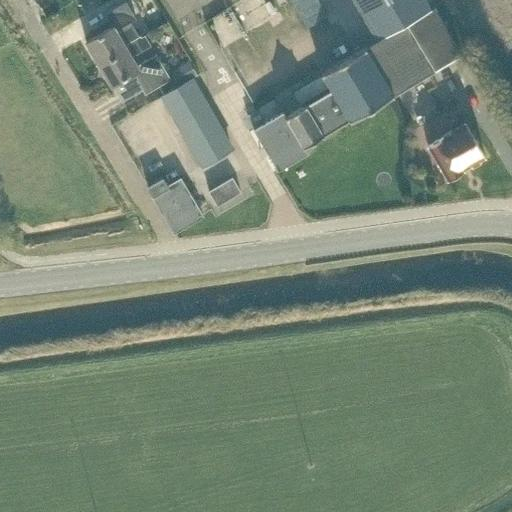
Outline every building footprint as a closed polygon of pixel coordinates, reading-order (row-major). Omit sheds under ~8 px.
[(406,23),(434,7),(434,5),(429,8),(424,0),(352,0),(376,39),(320,73),(330,89),(285,115),(282,111),(252,128),(277,169),(307,151),(304,146),(348,119),(349,120),(434,70),(406,23)] [(85,41),(98,63),(126,47),(124,43),(138,35),(130,22),(136,18),(125,1),(104,13),(112,25),(85,41)] [(462,53),(434,7),(406,23),(434,70),(462,53)] [(98,63),(111,85),(113,84),(118,94),(138,82),(145,93),(170,79),(155,54),(136,65),(131,56),(150,45),(144,35),(140,37),(139,35),(138,35),(124,43),(126,47),(98,63)] [(170,71),(178,85),(196,75),(188,60),(170,71)] [(228,143),(190,79),(197,76),(196,75),(178,85),(162,95),(198,157),(203,165),(218,155),(219,155),(231,148),(228,143)] [(448,179),(463,170),(463,169),(469,165),(472,166),(480,161),(480,158),(485,156),(464,121),(427,144),(448,179)] [(216,205),(240,191),(231,177),(208,191),(216,205)] [(180,178),(166,185),(162,178),(147,187),(173,231),(201,214),(180,178)]
